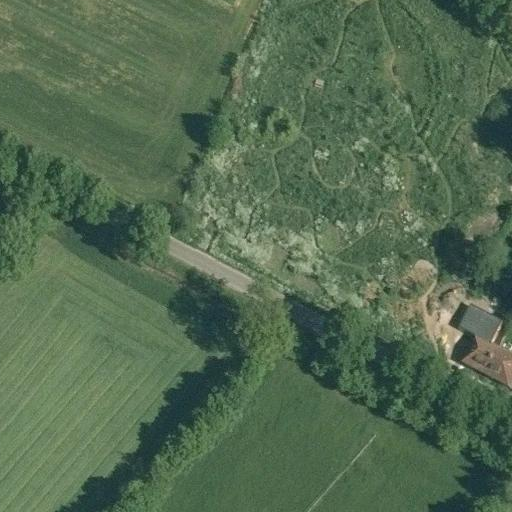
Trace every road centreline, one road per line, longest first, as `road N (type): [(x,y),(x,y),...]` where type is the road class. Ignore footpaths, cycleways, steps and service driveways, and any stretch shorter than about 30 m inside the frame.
road 1 (unclassified): [(378,352),(0,155)]
road 2 (residential): [(511,422),(378,352)]
